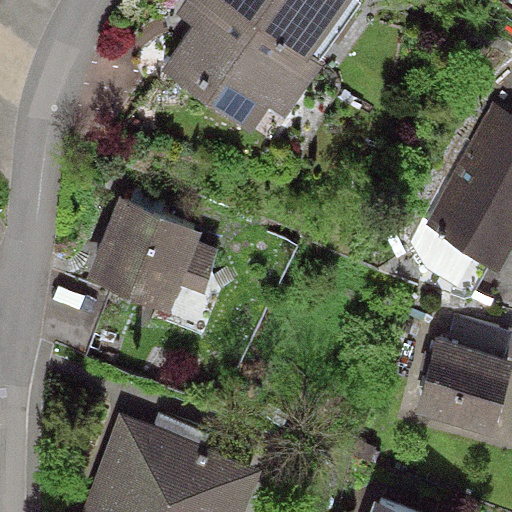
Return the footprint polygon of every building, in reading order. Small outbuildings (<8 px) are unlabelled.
[(200,33),(169,79),(261,140),(278,114),(292,124),(326,73),(216,0),(194,0),(181,21),(200,33)] [(373,2),(369,0),(216,0),(326,73),(373,2)] [(511,106),(490,101),(429,217),(494,253),(511,219),(511,106)] [(233,237),(121,196),(92,273),(205,314),(233,237)] [(511,377),(511,341),(437,325),(418,405),(501,424),(511,377)] [(127,423),(93,511),(231,511),(248,469),(127,423)] [(461,511),(379,484),(369,511),(461,511)]
